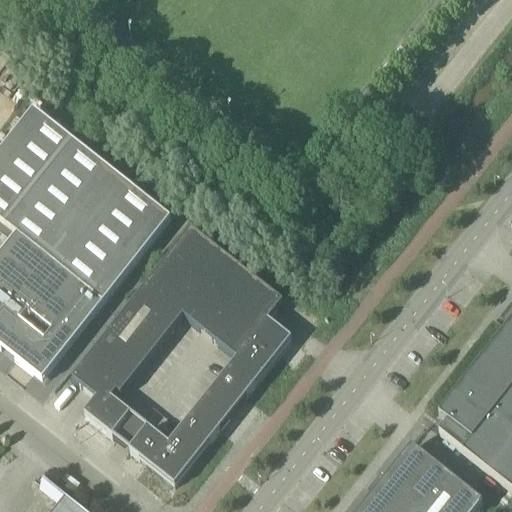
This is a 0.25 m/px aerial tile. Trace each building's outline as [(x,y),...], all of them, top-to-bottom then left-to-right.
[(14,366),(32,379),(42,387),(96,320),(170,225),(33,116),(0,156),(0,230),(16,243),(0,262),(0,353),(3,350),(17,362),(14,366)] [(417,142),(402,129),(393,140),(409,152),(417,142)] [(145,293),(182,323),(236,365),(168,450),(147,433),(128,456),(174,493),(291,345),(268,327),(282,309),(190,236),(145,293)] [(120,402),(182,323),(145,293),(71,386),(96,405),(83,420),(112,443),(130,420),(111,405),(116,398),(120,402)] [(438,438),(511,497),(511,325),(437,420),(447,427),(438,438)] [(411,452),(363,511),(479,511),(482,509),(411,452)]
